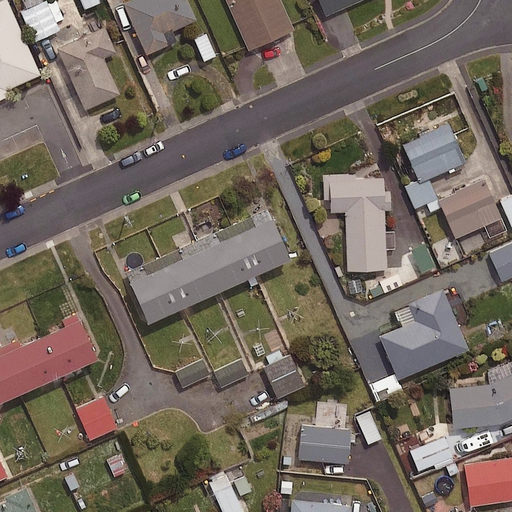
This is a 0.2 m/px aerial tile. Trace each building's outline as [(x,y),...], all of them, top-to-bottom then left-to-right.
[(2,0),(0,1),(0,99),(7,96),(4,90),(39,75),(5,0),(2,0)] [(56,22),(64,18),(55,1),(47,5),(44,0),(20,0),(26,10),(21,13),(35,42),(59,30),(56,22)] [(99,3),(97,0),(80,0),(84,9),(99,3)] [(193,21),(184,0),(131,0),(124,3),(145,54),(175,42),(170,31),(193,21)] [(278,0),(225,0),(248,50),(292,31),(278,0)] [(361,0),(318,0),(325,16),(361,0)] [(115,52),(104,28),(56,49),(84,110),(118,94),(102,58),(115,52)] [(206,33),(193,39),(204,62),(217,56),(206,33)] [(464,162),(447,124),(402,144),(419,182),(464,162)] [(354,173),(323,174),(324,200),(329,200),(329,212),(344,212),(346,271),(385,270),(385,249),(394,249),(393,230),(384,230),(383,209),(390,209),(389,194),(382,194),(382,178),(354,179),(354,173)] [(439,208),(429,179),(406,187),(413,207),(426,203),(429,211),(439,208)] [(500,220),(485,181),(439,199),(454,238),(500,220)] [(511,227),(511,194),(500,200),(511,228),(511,227)] [(288,261),(266,211),(124,274),(147,324),(288,261)] [(511,276),(511,243),(489,253),(501,281),(511,276)] [(466,350),(441,292),(410,305),(417,321),(379,337),(398,379),(466,350)] [(0,403),(95,361),(77,322),(20,348),(17,342),(0,349),(0,403)] [(303,385),(290,356),(263,368),(276,397),(303,385)] [(511,418),(511,359),(488,369),(494,382),(449,388),(453,428),(498,424),(511,418)] [(208,375),(201,360),(175,372),(182,387),(208,375)] [(247,375),(240,360),(213,373),(220,387),(247,375)] [(116,428),(103,398),(76,409),(89,439),(116,428)] [(381,438),(368,411),(356,417),(368,444),(381,438)] [(350,430),(302,426),(299,459),(347,464),(350,430)] [(454,471),(444,439),(411,449),(417,470),(431,466),(435,477),(454,471)] [(511,500),(511,457),(463,465),(469,506),(511,500)] [(250,491),(241,470),(209,484),(221,511),(243,511),(245,511),(238,496),(250,491)] [(34,511),(25,490),(0,500),(0,511),(34,511)] [(348,511),(350,506),(292,499),(290,511),(348,511)]
